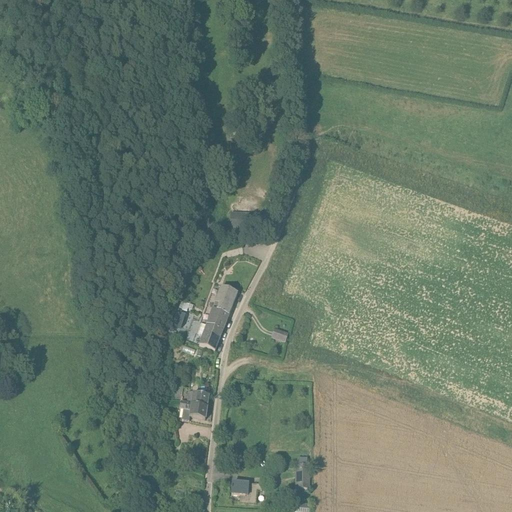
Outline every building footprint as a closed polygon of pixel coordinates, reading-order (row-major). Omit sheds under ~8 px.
[(260,215),(230,214),(230,230),(259,231),(260,215)] [(217,309),(230,314),(237,295),(221,288),(215,302),(218,304),(217,309)] [(184,303),(181,310),(187,313),(190,306),(184,303)] [(207,326),(223,332),(230,314),(217,309),(216,311),(212,310),(207,326)] [(165,334),(169,335),(171,336),(174,327),(181,329),(185,317),(179,314),(176,323),(169,321),(165,334)] [(222,332),(223,332),(207,326),(206,327),(201,325),(197,336),(202,338),(199,348),(215,353),(215,352),(221,335),(222,333),(223,333),(222,332)] [(288,335),(274,331),(271,339),(285,344),(288,335)] [(208,397),(188,394),(189,389),(182,388),(182,393),(180,404),(179,405),(179,406),(186,407),(207,410),(208,397)] [(188,419),(205,422),(207,410),(186,407),(179,406),(178,411),(183,412),(181,422),(187,423),(188,419)] [(295,490),(309,490),(310,466),(296,466),(295,490)] [(231,491),(231,497),(239,497),(239,505),(255,506),(256,494),(263,494),(263,487),(232,484),(232,489),(231,489),(231,491)]
